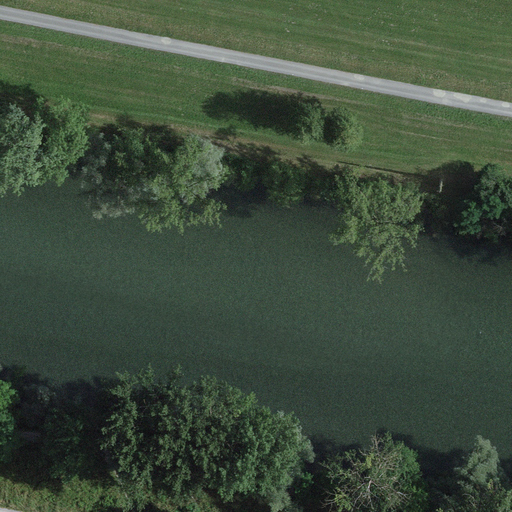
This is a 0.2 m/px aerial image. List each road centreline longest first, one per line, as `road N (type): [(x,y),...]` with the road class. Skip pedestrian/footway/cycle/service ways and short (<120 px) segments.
road 1 (track): [(511,106),(0,7)]
road 2 (unknown): [(0,106),(511,197)]
